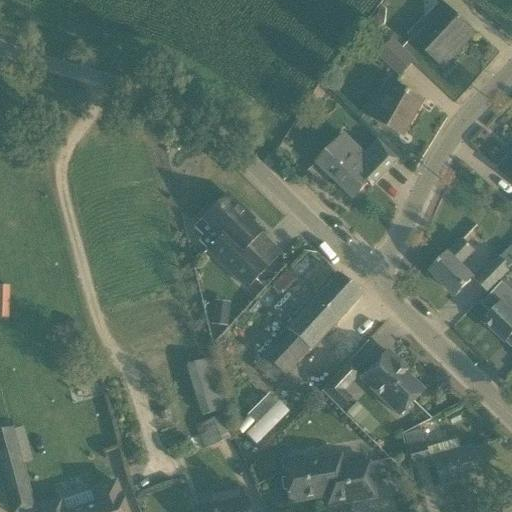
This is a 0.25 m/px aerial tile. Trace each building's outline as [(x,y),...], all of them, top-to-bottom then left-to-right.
[(423,21),(409,37),(428,55),(442,68),(455,55),(474,33),(470,29),(455,15),(448,9),(441,2),(423,21)] [(377,56),(401,78),(416,62),(393,40),(391,41),(386,36),(374,49),(379,54),(377,56)] [(423,101),(388,81),(378,99),(374,97),(364,114),(403,137),(423,101)] [(331,150),(317,164),(353,199),(368,184),(371,188),(398,160),(384,146),(378,140),(364,155),(356,148),(345,136),(336,145),(331,150)] [(511,157),(510,156),(498,169),(506,176),(505,176),(511,181),(511,157)] [(211,209),(193,228),(203,237),(198,242),(207,250),(206,251),(247,289),(266,270),(266,269),(246,250),(260,235),(251,225),(253,222),(247,216),(225,195),(211,209)] [(459,266),(473,252),(462,241),(448,255),(430,272),(456,297),(473,280),(459,266)] [(511,248),(477,284),(486,293),(510,270),(509,269),(511,266),(511,248)] [(273,384),(282,374),(285,377),(308,350),(310,352),(360,296),(336,274),(331,280),(320,270),(308,284),(318,294),(313,300),(307,295),(294,311),(299,315),(254,367),(273,384)] [(281,295),(295,281),(286,272),(272,287),(281,295)] [(501,284),(481,305),(491,315),(484,323),(505,343),(511,335),(511,316),(510,315),(511,313),(511,293),(501,284)] [(0,319),(8,319),(9,298),(6,298),(7,290),(0,289),(0,319)] [(180,295),(159,300),(161,311),(183,305),(180,295)] [(226,324),(228,301),(215,300),(213,323),(226,324)] [(360,380),(398,417),(422,392),(405,376),(407,373),(387,353),(360,380)] [(344,392),(359,376),(346,365),(320,393),(341,412),(352,400),(344,392)] [(212,367),(187,371),(196,420),(221,415),(212,367)] [(356,424),(367,414),(355,400),(343,410),(356,424)] [(204,451),(230,440),(220,418),(195,428),(204,451)] [(0,483),(3,496),(29,490),(12,429),(0,432),(0,483)] [(459,451),(456,441),(425,450),(420,431),(403,436),(411,466),(432,460),(440,487),(466,479),(467,483),(480,479),(471,448),(459,451)] [(175,461),(194,453),(188,438),(169,446),(175,461)] [(304,463),(303,457),(281,460),(289,504),(324,498),(326,508),(375,500),(368,463),(342,468),(340,457),(304,463)] [(43,511),(124,511),(115,483),(42,508),(43,511)] [(214,507),(211,493),(194,497),(196,510),(195,511),(247,511),(245,502),(214,507)]
